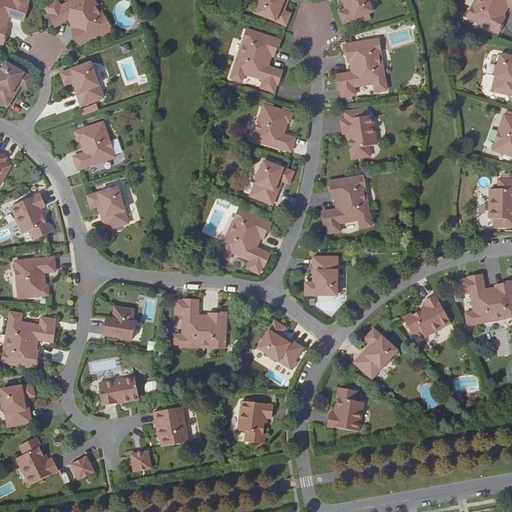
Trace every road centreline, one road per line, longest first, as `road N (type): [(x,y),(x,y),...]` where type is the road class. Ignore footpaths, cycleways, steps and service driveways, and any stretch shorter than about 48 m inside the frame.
road 1 (residential): [(310,25),(305,183),(265,292)]
road 2 (unclassified): [(332,340),(407,277),(511,247)]
road 3 (residential): [(101,430),(75,418),(65,385),(84,318),(88,265)]
road 4 (residential): [(265,292),(88,265)]
road 5 (unclassified): [(312,511),(304,400),(332,340)]
road 6 (unclassified): [(511,482),(350,511)]
road 7 (residential): [(88,265),(58,177),(13,130)]
